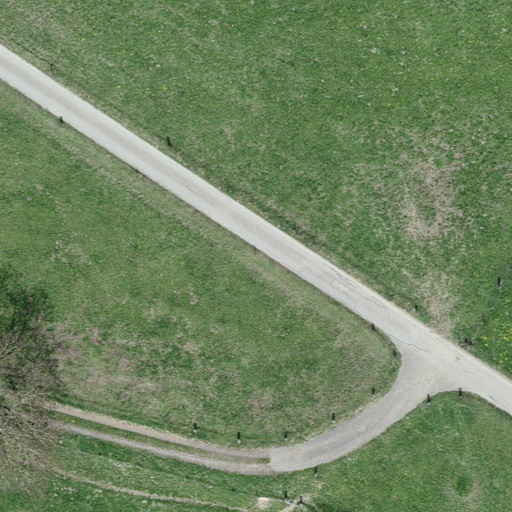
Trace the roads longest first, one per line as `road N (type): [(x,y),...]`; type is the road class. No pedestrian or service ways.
road 1 (unclassified): [(0,55),(511,399)]
road 2 (track): [(438,350),(396,402),(359,429),(284,459),(238,457),(0,403)]
